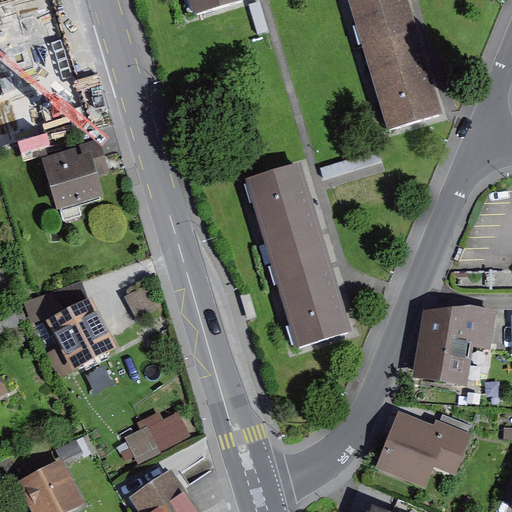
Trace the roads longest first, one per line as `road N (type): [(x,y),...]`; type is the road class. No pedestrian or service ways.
road 1 (tertiary): [(104,0),(256,488)]
road 2 (residential): [(475,141),(355,427),(305,473),(256,488)]
